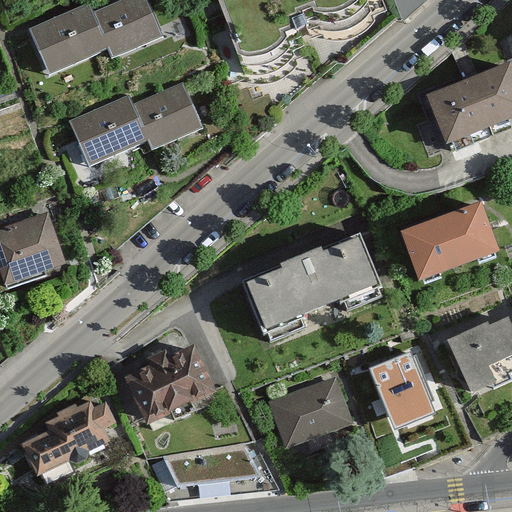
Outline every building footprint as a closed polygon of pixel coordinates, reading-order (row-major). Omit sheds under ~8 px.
[(146,0),(120,0),(86,15),(103,53),(108,65),(164,40),(146,0)] [(214,0),(240,89),(260,88),(285,80),(304,58),(297,36),(310,34),(322,56),(344,56),(400,16),(393,0),(214,0)] [(30,26),(51,75),(103,53),(86,15),(81,3),(30,26)] [(425,99),(443,152),(511,127),(511,78),(509,69),(425,99)] [(202,129),(183,85),(132,108),(146,138),(152,151),(202,129)] [(88,163),(146,138),(132,108),(126,94),(68,120),(88,163)] [(420,283),(498,252),(476,199),(399,230),(420,283)] [(64,266),(46,215),(0,230),(0,271),(5,286),(64,266)] [(243,281),(271,345),(383,297),(355,232),(243,281)] [(511,323),(508,314),(447,340),(471,395),(492,386),(496,395),(511,387),(511,323)] [(146,359),(124,369),(146,417),(214,385),(191,336),(169,347),(165,338),(141,349),(146,359)] [(418,350),(372,371),(395,422),(441,402),(418,350)] [(339,376),(277,399),(294,446),(357,423),(339,376)] [(46,429),(21,442),(39,477),(105,443),(98,430),(116,421),(104,397),(90,404),(85,394),(40,417),(46,429)] [(258,454),(172,465),(176,495),(261,484),(258,454)]
